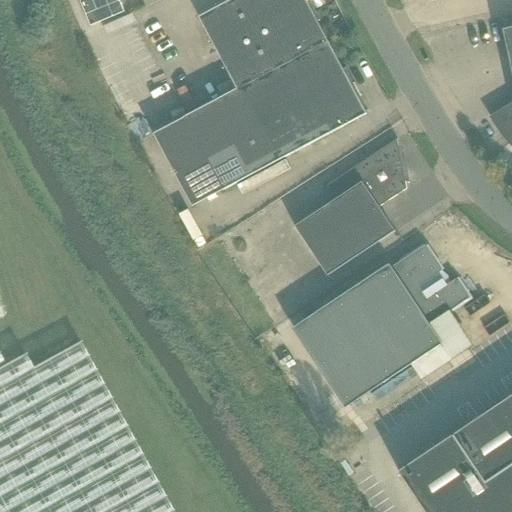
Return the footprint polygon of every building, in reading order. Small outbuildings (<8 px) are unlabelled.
[(328,42),(305,0),(233,0),(199,18),(237,90),(184,118),(184,119),(238,91),(328,42)] [(511,28),(503,31),(511,71),(511,106),(493,119),(499,128),(504,135),(511,143),(511,144),(511,28)] [(367,115),(328,42),(238,91),(184,119),(223,191),(367,115)] [(401,159),(397,140),(327,187),(337,201),(296,228),(328,276),(395,232),(379,208),(407,190),(403,171),(399,174),(393,164),(401,159)] [(390,265),(317,313),(370,393),(411,366),(444,344),(431,325),(450,312),(470,299),(457,279),(447,286),(439,274),(443,271),(425,246),(392,268),(390,265)] [(171,511),(79,343),(31,368),(23,354),(0,367),(0,511),(171,511)] [(511,511),(511,397),(400,472),(426,511),(511,511)]
